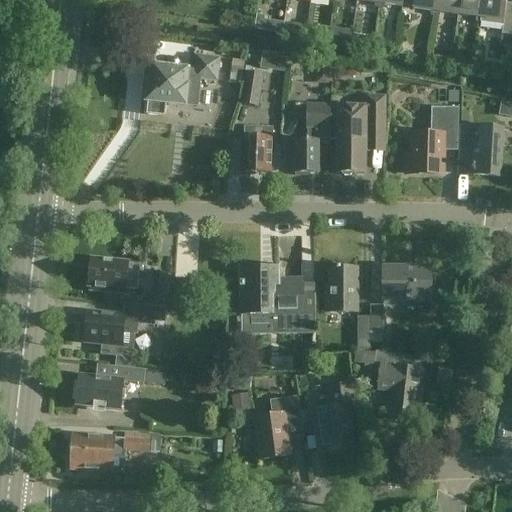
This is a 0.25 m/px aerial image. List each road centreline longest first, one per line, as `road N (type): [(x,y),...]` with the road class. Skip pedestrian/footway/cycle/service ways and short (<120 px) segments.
road 1 (residential): [(511,221),(449,213),(36,210)]
road 2 (residential): [(7,501),(280,497),(459,469)]
road 3 (secondary): [(7,501),(36,210)]
road 4 (secondary): [(36,210),(61,0)]
